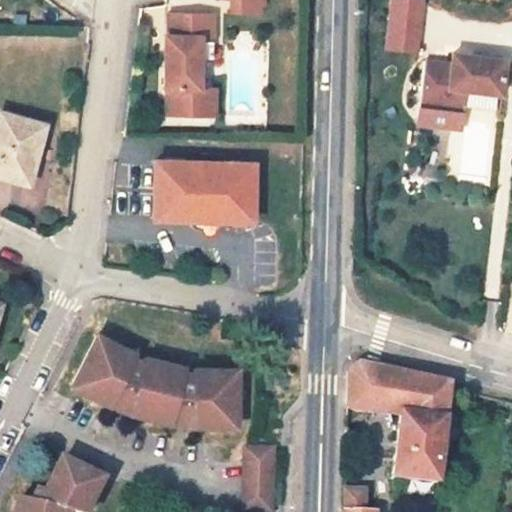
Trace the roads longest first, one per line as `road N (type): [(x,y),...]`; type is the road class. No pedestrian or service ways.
road 1 (secondary): [(321,321),(330,0)]
road 2 (residential): [(79,272),(118,4)]
road 3 (residential): [(79,272),(321,321)]
road 4 (unclassified): [(321,321),(511,375)]
road 5 (residential): [(0,445),(79,272)]
road 6 (secondary): [(316,511),(321,321)]
road 7 (unknown): [(22,388),(200,436)]
